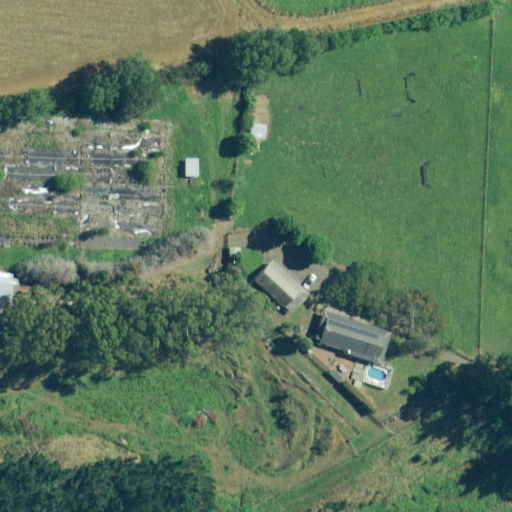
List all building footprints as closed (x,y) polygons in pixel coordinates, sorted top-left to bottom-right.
[(264,125),(250,124),(248,137),(262,139),(264,125)] [(196,177),(197,160),(184,159),(183,176),(196,177)] [(239,248),(227,248),(227,273),(239,273),(239,248)] [(306,295),(270,262),(252,281),(289,314),(306,295)] [(0,314),(5,315),(9,277),(0,276),(0,314)] [(356,325),(321,313),(311,341),(342,351),(342,353),(373,364),(383,332),(356,323),(356,325)]
